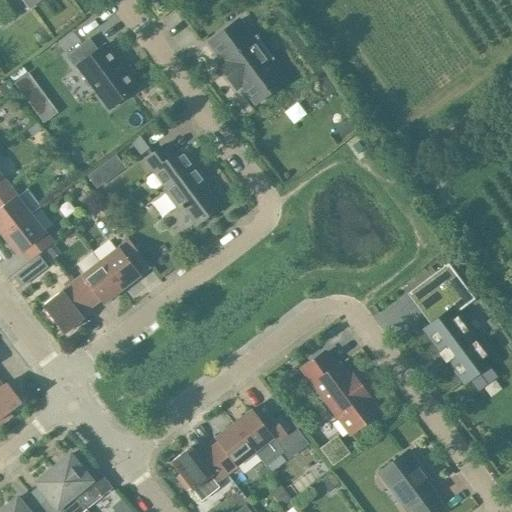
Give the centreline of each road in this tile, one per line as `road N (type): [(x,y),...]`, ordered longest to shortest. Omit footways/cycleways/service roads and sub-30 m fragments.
road 1 (residential): [(62,378),(283,218)]
road 2 (residential): [(283,218),(120,0)]
road 3 (residential): [(129,461),(341,296)]
road 4 (residential): [(501,511),(341,296)]
road 5 (track): [(393,176),(511,86)]
